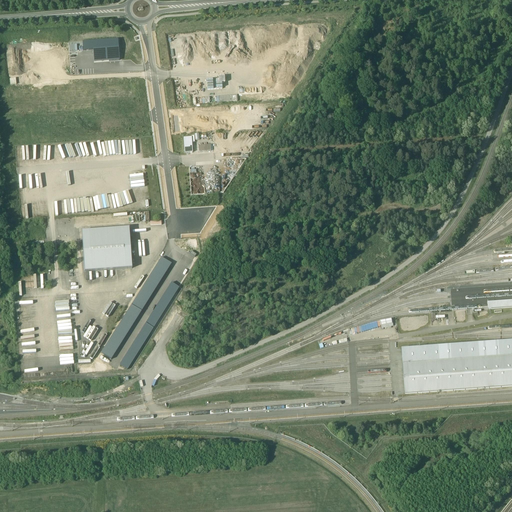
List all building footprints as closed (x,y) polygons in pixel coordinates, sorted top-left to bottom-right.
[(117,41),(82,44),(83,51),(93,50),(94,58),(108,57),(109,62),(119,61),(117,41)] [(308,55),(311,50),(306,47),(303,52),(308,55)] [(207,80),(207,90),(221,89),(221,83),(221,79),(219,80),(207,80)] [(217,103),(237,101),(237,95),(216,97),(217,103)] [(183,138),(185,153),(192,153),(191,138),(183,138)] [(84,272),(132,269),(129,229),(81,232),(84,272)] [(131,305),(142,311),(172,264),(161,258),(131,305)] [(146,324),(153,328),(178,288),(171,283),(146,324)] [(487,306),(487,310),(511,308),(511,301),(487,303),(487,306)] [(101,353),(111,359),(142,311),(131,305),(101,353)] [(392,319),(351,328),(352,334),(382,328),(394,326),(392,319)] [(120,365),(128,370),(153,328),(146,324),(120,365)] [(511,341),(402,349),(402,354),(403,362),(403,365),(511,356),(511,341)] [(511,356),(403,365),(404,371),(404,376),(404,382),(405,389),(405,395),(511,386),(511,356)]
